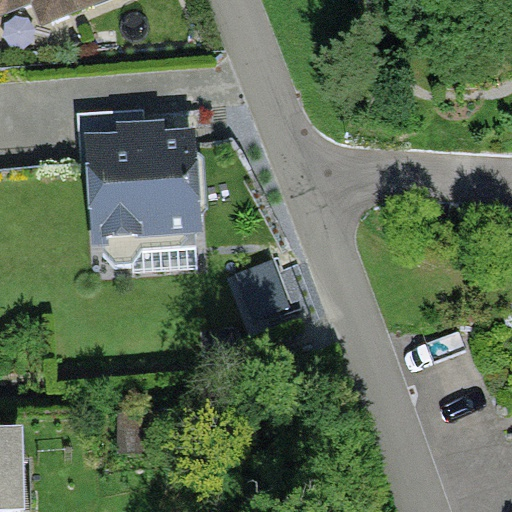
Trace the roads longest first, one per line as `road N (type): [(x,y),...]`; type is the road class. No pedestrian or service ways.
road 1 (residential): [(308,191),(421,511)]
road 2 (residential): [(235,0),(308,191)]
road 3 (residential): [(308,191),(402,176),(511,181)]
